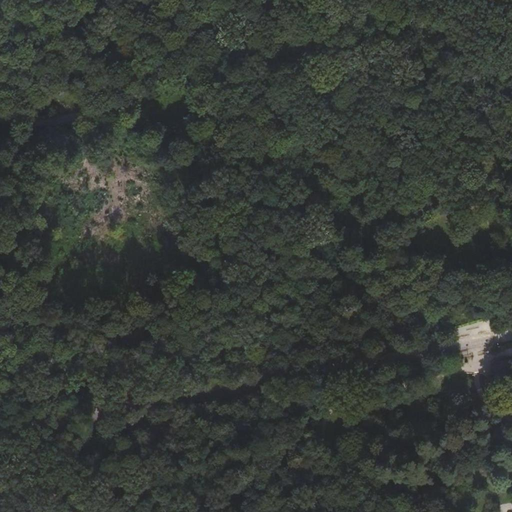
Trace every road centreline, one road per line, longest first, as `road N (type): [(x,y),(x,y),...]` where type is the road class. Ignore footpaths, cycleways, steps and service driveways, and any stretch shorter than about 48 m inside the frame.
road 1 (unclassified): [(0,438),(511,334)]
road 2 (track): [(0,119),(98,112),(177,79),(211,43),(235,0)]
road 3 (track): [(511,65),(482,45),(439,33),(387,57),(316,52),(288,25),(282,0)]
road 4 (track): [(0,81),(101,0)]
